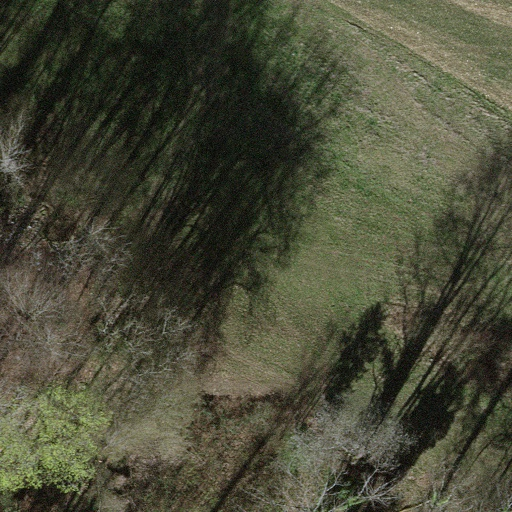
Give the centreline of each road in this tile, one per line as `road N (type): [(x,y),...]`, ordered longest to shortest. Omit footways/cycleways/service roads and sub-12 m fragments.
road 1 (track): [(156,210),(229,137),(376,245),(511,308)]
road 2 (track): [(228,0),(229,137)]
